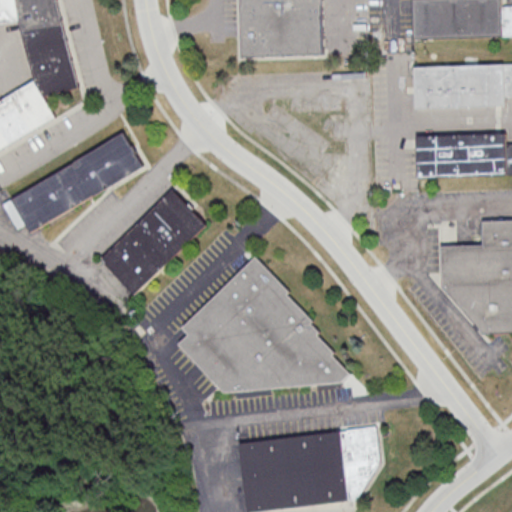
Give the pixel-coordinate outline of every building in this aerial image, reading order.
[(0,0),(56,0),(78,85),(42,94),(53,115),(0,146),(0,98),(33,79),(19,20),(0,22),(0,0)] [(239,0),(320,0),(322,52),(241,55),(239,0)] [(411,0),(499,0),(499,5),(511,4),(511,34),(413,37),(411,0)] [(415,107),(502,104),(502,93),(511,92),(511,63),(414,66),(415,107)] [(0,202),(123,129),(143,164),(29,231),(23,221),(15,226),(0,202)] [(415,134),(503,131),(504,143),(511,142),(511,173),(416,176),(415,134)] [(172,188),(206,223),(133,293),(99,258),(172,188)] [(511,331),(511,218),(485,220),(485,244),(455,244),(456,333),(511,331)] [(254,255),(180,326),(188,333),(177,343),(223,392),(339,381),(348,373),(329,353),(332,351),(315,333),(321,328),(285,293),(288,290),(254,255)] [(246,511),(237,442),(374,425),(378,460),(355,498),(246,511)]
